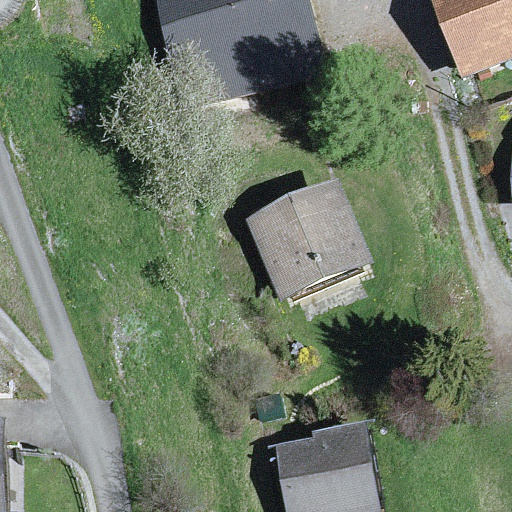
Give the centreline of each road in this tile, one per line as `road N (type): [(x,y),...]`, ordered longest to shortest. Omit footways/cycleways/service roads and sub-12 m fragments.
road 1 (residential): [(101,511),(86,438),(0,179)]
road 2 (track): [(413,0),(484,264),(511,305)]
